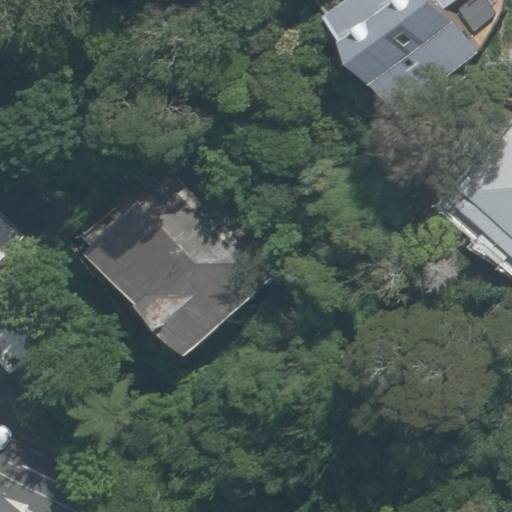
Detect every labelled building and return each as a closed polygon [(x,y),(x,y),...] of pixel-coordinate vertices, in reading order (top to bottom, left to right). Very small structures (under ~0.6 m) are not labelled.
[(468,0),(356,0),(324,28),(404,122),(485,53),(452,15),(468,0)] [(511,162),(460,212),(511,265),(511,162)] [(152,171),(81,235),(201,378),(275,274),(152,171)] [(0,217),(0,280),(31,241),(0,217)] [(72,349),(9,297),(0,308),(0,366),(34,394),(72,349)]
